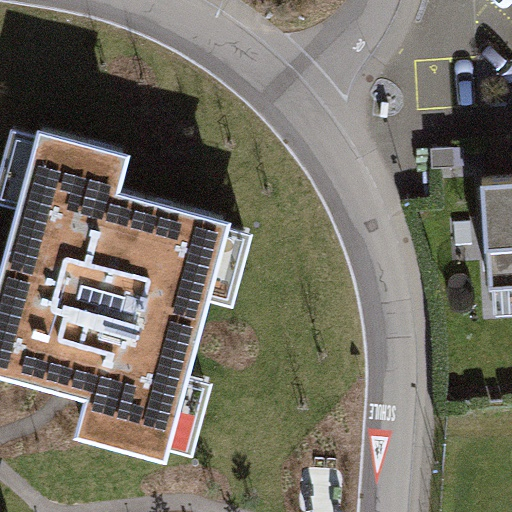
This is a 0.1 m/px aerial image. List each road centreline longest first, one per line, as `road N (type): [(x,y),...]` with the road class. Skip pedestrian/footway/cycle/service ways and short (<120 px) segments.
road 1 (residential): [(282,95),(357,203),(375,261),(391,410),(385,511)]
road 2 (residential): [(139,0),(201,27),(282,95)]
road 3 (residential): [(390,0),(387,21),(282,95)]
